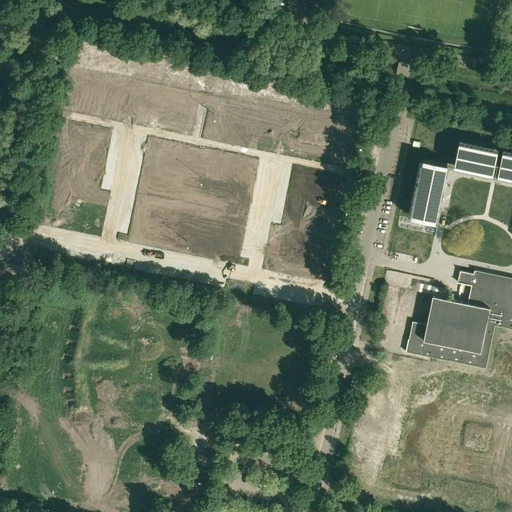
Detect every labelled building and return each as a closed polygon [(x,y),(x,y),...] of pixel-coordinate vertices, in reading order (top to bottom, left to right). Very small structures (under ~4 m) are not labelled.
[(79,78),(75,97),(86,100),(90,80),(79,78)] [(90,80),(86,100),(97,102),(101,82),(90,80)] [(101,82),(97,102),(108,104),(112,84),(101,82)] [(112,84),(108,104),(118,106),(122,86),(112,84)] [(122,86),(118,106),(129,108),(133,89),(122,86)] [(141,90),(137,110),(149,112),(153,92),(141,90)] [(153,92),(149,112),(159,114),(163,95),(153,92)] [(163,95),(159,114),(170,116),(174,97),(163,95)] [(174,97),(170,116),(180,118),(184,99),(174,97)] [(184,99),(180,118),(191,121),(195,101),(184,99)] [(229,108),(225,127),(236,130),(240,110),(229,108)] [(240,110),(236,130),(246,132),(250,112),(240,110)] [(250,112),(246,132),(257,134),(261,114),(250,112)] [(261,114),(257,134),(267,136),(271,116),(261,114)] [(271,116),(267,136),(279,138),(283,119),(271,116)] [(71,120),(69,130),(87,134),(89,124),(71,120)] [(291,120),(287,140),(298,142),(302,122),(291,120)] [(302,122),(298,142),(308,144),(312,125),(302,122)] [(312,125),(308,144),(319,146),(323,127),(312,125)] [(323,127),(319,146),(330,148),(333,129),(323,127)] [(333,129),(330,148),(341,151),(345,131),(333,129)] [(69,130),(67,140),(85,144),(87,134),(69,130)] [(67,140),(65,150),(83,154),(85,144),(67,140)] [(171,140),(169,150),(186,154),(189,144),(171,140)] [(454,165),(492,173),(495,161),(497,149),(459,141),(454,165)] [(65,150),(63,160),(81,164),(83,154),(65,150)] [(169,150),(167,160),(184,164),(186,154),(169,150)] [(218,150),(216,160),(234,164),(236,153),(218,150)] [(500,162),(497,174),(511,177),(511,152),(502,150),(500,162)] [(423,158),(411,216),(422,219),(425,219),(435,221),(447,163),(423,158)] [(63,160),(61,170),(79,174),(81,164),(63,160)] [(167,160),(165,170),(182,174),(184,164),(167,160)] [(216,160),(214,170),(232,174),(234,164),(216,160)] [(61,170),(59,181),(76,185),(79,174),(61,170)] [(165,170),(163,180),(180,184),(182,174),(165,170)] [(214,170),(212,180),(230,184),(232,174),(214,170)] [(318,170),(316,180),(334,184),(336,173),(318,170)] [(163,180),(160,191),(178,195),(180,184),(163,180)] [(212,180),(210,190),(228,194),(230,184),(212,180)] [(316,180),(314,190),(332,194),(334,184),(316,180)] [(210,190),(208,201),(226,204),(228,194),(210,190)] [(314,190),(312,200),(330,204),(332,194),(314,190)] [(312,200),(310,210),(328,214),(330,204),(312,200)] [(54,205),(50,223),(61,225),(64,207),(54,205)] [(64,207),(61,225),(71,227),(74,209),(64,207)] [(74,209),(71,227),(81,229),(84,211),(74,209)] [(137,209),(134,221),(141,222),(137,240),(149,243),(154,217),(153,221),(142,219),(144,210),(137,209)] [(310,210),(308,220),(326,224),(328,214),(310,210)] [(84,211),(81,229),(91,231),(94,213),(84,211)] [(94,213),(91,231),(101,233),(105,215),(94,213)] [(154,217),(149,243),(162,245),(165,227),(171,229),(174,216),(167,215),(166,219),(154,217)] [(308,220),(306,231),(324,234),(326,224),(308,220)] [(204,223),(201,235),(208,237),(204,254),(216,256),(221,236),(209,233),(211,224),(204,223)] [(221,236),(216,256),(229,259),(232,242),(239,243),(241,230),(234,229),(232,238),(221,236)] [(269,244),(264,266),(275,268),(279,246),(269,244)] [(279,246),(275,268),(285,270),(289,248),(279,246)] [(289,248),(285,270),(295,272),(299,250),(289,248)] [(299,250),(295,272),(305,274),(309,252),(299,250)] [(309,252),(305,274),(316,276),(320,254),(309,252)] [(406,350),(406,351),(486,368),(495,325),(511,328),(511,276),(475,269),(474,272),(461,270),(458,282),(466,283),(472,285),(471,290),(468,302),(460,300),(447,297),(433,294),(427,323),(413,320),(409,338),(406,350)] [(54,298),(51,316),(61,318),(65,300),(54,298)] [(65,300),(61,318),(71,320),(75,302),(65,300)] [(75,302),(71,320),(81,322),(85,304),(75,302)] [(85,304),(81,322),(91,324),(95,306),(85,304)] [(95,306),(91,324),(101,326),(105,308),(95,306)] [(105,308),(101,326),(112,328),(116,310),(105,308)] [(123,312),(120,330),(130,332),(134,314),(123,312)] [(134,314),(130,332),(140,334),(144,316),(134,314)] [(144,316),(140,334),(150,336),(154,318),(144,316)] [(154,318),(150,336),(160,338),(164,320),(154,318)] [(164,320),(160,338),(170,340),(174,322),(164,320)] [(174,322),(170,340),(181,342),(184,324),(174,322)] [(269,327),(266,338),(282,341),(284,331),(279,330),(274,329),(269,327)] [(284,331),(282,341),(298,345),(300,334),(295,333),(290,332),(284,331)] [(266,338),(264,348),(280,352),(282,341),(266,338)] [(282,341),(280,352),(296,355),(298,345),(282,341)] [(264,348),(262,359),(278,362),(280,352),(264,348)] [(280,352),(278,362),(294,365),(296,355),(280,352)] [(42,359),(39,377),(49,379),(53,362),(42,359)] [(262,359),(260,369),(276,372),(278,362),(262,359)] [(53,362),(49,379),(59,381),(63,364),(53,362)] [(278,362),(276,372),(292,375),(294,365),(278,362)] [(63,364),(59,381),(69,383),(73,366),(63,364)] [(73,366),(69,383),(79,385),(83,368),(73,366)] [(83,368),(79,385),(89,387),(93,370),(83,368)] [(260,369),(258,379),(274,382),(276,372),(260,369)] [(93,370),(89,387),(99,389),(103,372),(93,370)] [(103,372),(99,389),(110,392),(113,374),(103,372)] [(276,372),(274,382),(290,385),(292,375),(276,372)] [(121,375),(117,393),(128,395),(132,377),(121,375)] [(132,377),(128,395),(138,397),(142,379),(132,377)] [(142,379),(138,397),(148,399),(152,381),(142,379)] [(258,379),(256,390),(261,391),(267,392),(272,393),(274,382),(258,379)] [(152,381),(148,399),(158,401),(162,383),(152,381)] [(274,382),(272,393),(277,394),(282,395),(288,396),(290,385),(274,382)] [(162,383),(158,401),(169,403),(172,386),(162,383)] [(26,411),(22,429),(33,431),(36,414),(26,411)] [(36,414),(33,431),(43,433),(46,416),(36,414)] [(46,416),(43,433),(53,435),(56,418),(46,416)] [(56,418),(53,435),(63,437),(66,420),(56,418)] [(66,420),(63,437),(73,439),(76,422),(66,420)] [(76,422),(73,439),(83,442),(87,424),(76,422)] [(95,425),(91,443),(101,445),(105,427),(95,425)] [(105,427),(101,445),(111,447),(115,429),(105,427)] [(115,429),(111,447),(121,449),(125,431),(115,429)] [(125,431),(121,449),(131,451),(135,433),(125,431)] [(135,433),(131,451),(141,453),(145,435),(135,433)] [(145,435),(141,453),(152,455),(156,438),(145,435)] [(13,473),(10,491),(20,493),(24,475),(13,473)] [(24,475),(20,493),(30,495),(34,477),(24,475)] [(34,477),(30,495),(40,497),(44,479),(34,477)] [(44,479),(40,497),(50,499),(54,481),(44,479)] [(54,481),(50,499),(61,501),(64,483),(54,481)] [(72,485),(69,503),(79,505),(83,487),(72,485)] [(83,487),(79,505),(89,507),(93,489),(83,487)] [(93,489),(89,507),(99,509),(103,491),(93,489)] [(103,491),(99,509),(109,511),(113,493),(103,491)] [(113,493),(109,511),(115,511),(119,511),(123,495),(113,493)] [(123,495),(119,511),(129,511),(133,497),(123,495)] [(133,497),(129,511),(140,511),(143,499),(133,497)]
